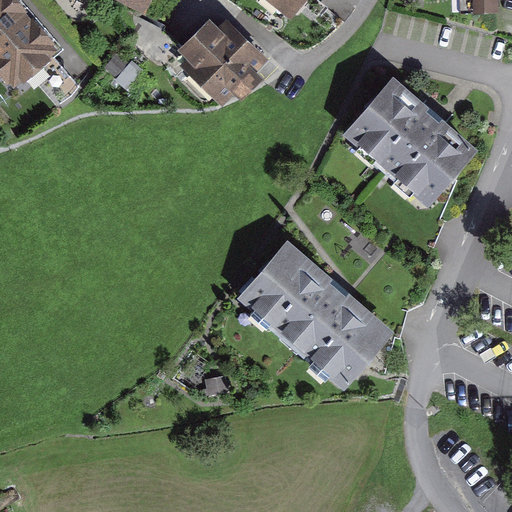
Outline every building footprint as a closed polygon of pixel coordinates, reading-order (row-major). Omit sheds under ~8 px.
[(15,0),(0,0),(0,36),(27,14),(15,0)] [(275,45),(227,0),(217,0),(179,41),(232,91),(275,45)] [(303,0),(282,0),(296,10),(303,0)] [(27,14),(0,36),(0,61),(16,80),(55,47),(27,14)] [(405,67),(360,118),(442,189),(487,137),(405,67)] [(289,227),(237,287),(348,382),(400,322),(289,227)]
